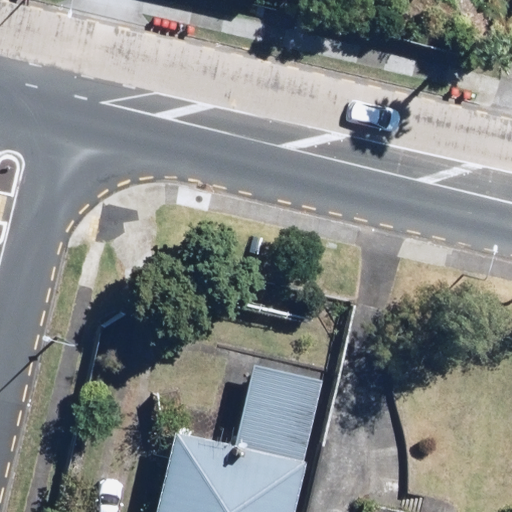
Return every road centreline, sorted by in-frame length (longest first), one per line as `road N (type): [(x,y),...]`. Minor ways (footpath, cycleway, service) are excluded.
road 1 (tertiary): [(74,85),(473,180)]
road 2 (residential): [(74,85),(28,262),(0,286)]
